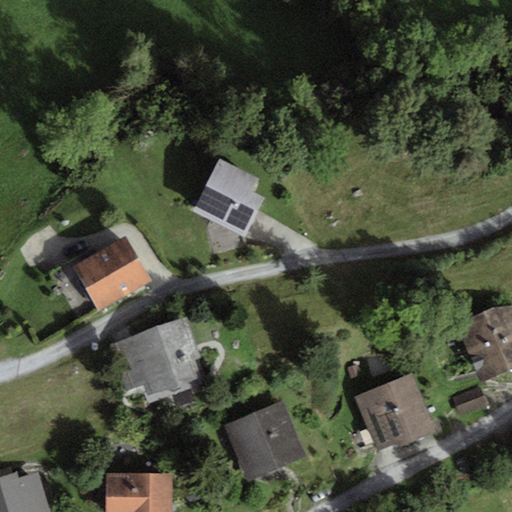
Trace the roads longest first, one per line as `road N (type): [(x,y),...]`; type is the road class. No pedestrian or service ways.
road 1 (residential): [(0,374),(168,290),(259,268),(439,243),(511,215)]
road 2 (residential): [(511,409),(325,511)]
